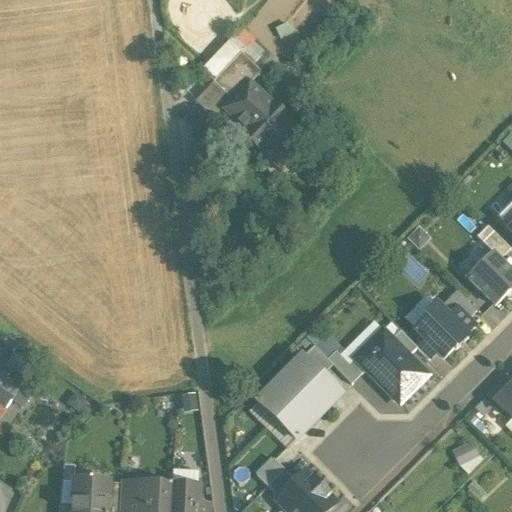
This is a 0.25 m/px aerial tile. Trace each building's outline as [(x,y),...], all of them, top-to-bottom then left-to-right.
[(240,33),(222,53),(233,64),(240,56),(252,44),(240,33)] [(233,64),(222,53),(203,72),(215,83),(233,64)] [(215,83),(214,84),(233,101),(248,84),(249,85),(259,74),(240,56),(233,64),(215,83)] [(233,101),(214,84),(195,104),(214,122),(223,112),(222,112),(233,101)] [(233,101),(222,112),(223,112),(258,146),(255,149),(280,172),(306,145),(270,111),(273,108),(249,85),(248,84),(233,101)] [(511,205),(496,221),(511,236),(511,205)] [(486,229),(476,240),(492,255),(499,262),(510,251),(486,229)] [(475,267),(464,278),(495,308),(511,290),(511,274),(499,262),(492,255),(477,270),(475,267)] [(439,304),(414,329),(427,342),(418,351),(428,361),(437,352),(444,359),(469,334),(461,325),(474,313),(456,295),(443,308),(439,304)] [(383,334),(355,361),(365,371),(400,406),(427,380),(391,343),(383,334)] [(400,334),(391,343),(408,359),(417,350),(400,334)] [(315,350),(325,360),(338,347),(328,337),(315,350)] [(302,361),(321,380),(332,369),(313,349),(302,360),(302,361)] [(367,372),(365,371),(355,361),(349,367),(336,353),(327,361),(352,386),(367,372)] [(302,361),(257,404),(295,443),(334,406),(315,386),(321,380),(302,361)] [(14,386),(0,375),(0,391),(12,400),(13,400),(25,383),(19,379),(14,386)] [(34,391),(25,383),(13,400),(12,400),(12,401),(21,408),(34,391)] [(511,389),(495,406),(511,423),(511,389)] [(12,400),(0,391),(0,408),(4,412),(12,401),(12,400)] [(465,473),(484,464),(473,442),(454,451),(465,473)] [(267,488),(284,472),(273,462),(257,477),(267,488)] [(278,500),(295,483),(284,472),(267,489),(278,500)] [(278,500),(276,502),(285,511),(327,511),(328,511),(335,504),(305,474),(295,483),(278,500)] [(107,511),(109,485),(73,483),(72,507),(71,511),(107,511)] [(121,485),(109,485),(107,511),(119,511),(120,496),(121,496),(121,485)] [(170,511),(171,488),(145,486),(145,487),(121,485),(121,496),(144,497),(143,511),(170,511)] [(198,489),(171,488),(170,511),(196,511),(197,505),(198,489)] [(121,496),(120,496),(119,511),(143,511),(144,497),(121,496)]
